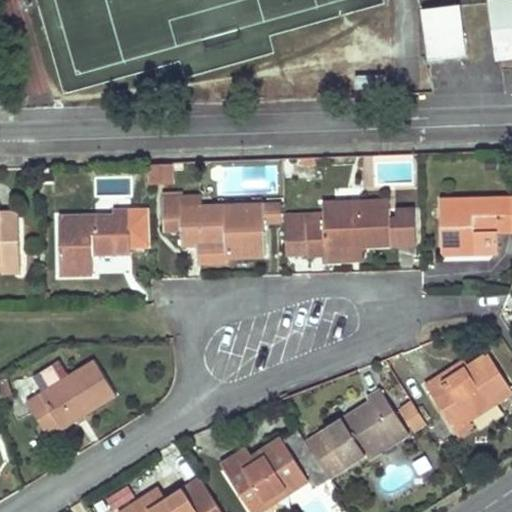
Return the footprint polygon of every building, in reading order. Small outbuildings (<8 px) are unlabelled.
[(511,55),(511,0),(506,0),(488,2),(490,29),(499,28),(502,56),(511,55)] [(458,6),(423,10),(430,60),(464,57),(458,6)] [(502,56),(499,28),(490,29),(493,57),(502,56)] [(147,164),(148,183),(171,183),(171,163),(147,164)] [(201,196),(164,198),(165,230),(182,229),(182,245),(198,245),(198,262),(227,261),(227,257),(244,256),(267,256),(265,205),(201,207),(201,196)] [(375,245),(392,244),(390,198),(322,202),(323,213),(324,221),(306,223),(307,255),(314,255),(314,247),(363,245),(375,245)] [(511,231),(511,198),(441,200),(442,254),(475,253),(474,233),(497,232),(511,231)] [(114,216),(59,218),(61,274),(93,273),(93,254),(112,253),(131,252),(130,211),(114,212),(114,216)] [(285,215),(286,256),(307,255),(306,223),(324,221),(323,213),(285,215)] [(0,263),(0,258),(19,257),(18,214),(1,214),(0,214),(0,263)] [(498,252),(497,232),(474,233),(475,253),(498,252)] [(363,245),(314,247),(314,255),(363,253),(363,245)] [(0,263),(0,272),(20,272),(19,257),(0,258),(0,263)] [(440,377),(426,386),(458,437),(473,428),(470,421),(511,394),(511,389),(491,356),(470,368),(445,384),(440,377)] [(27,403),(49,439),(83,418),(116,398),(94,362),(71,376),(60,360),(33,376),(44,393),(27,403)] [(467,361),(440,377),(445,384),(470,368),(467,361)] [(308,443),(331,479),(369,455),(368,453),(393,437),(397,443),(412,433),(383,388),(372,395),(375,400),(334,427),(308,443)] [(427,426),(411,402),(401,408),(417,432),(427,426)] [(222,465),(252,511),(260,511),(309,481),(280,437),(269,444),(252,455),(240,462),(236,457),(222,465)] [(248,449),(236,457),(240,462),(252,455),(248,449)] [(148,511),(141,501),(122,511),(220,511),(200,479),(188,487),(167,501),(149,511),(148,511)] [(129,486),(105,500),(113,511),(136,497),(129,486)] [(159,488),(141,501),(148,511),(149,511),(167,501),(159,488)]
